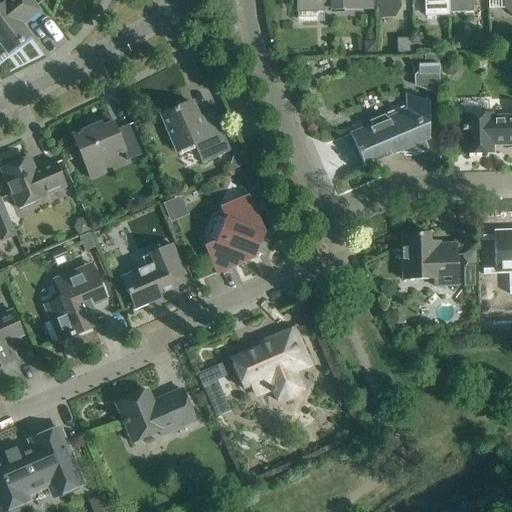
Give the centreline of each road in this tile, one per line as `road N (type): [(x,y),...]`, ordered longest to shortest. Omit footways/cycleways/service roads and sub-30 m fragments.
road 1 (residential): [(0,413),(145,356),(175,324),(339,255),(322,212)]
road 2 (residential): [(322,212),(253,42),(246,0)]
road 3 (residential): [(0,104),(166,18),(172,0)]
road 4 (residential): [(322,212),(389,185),(511,182)]
